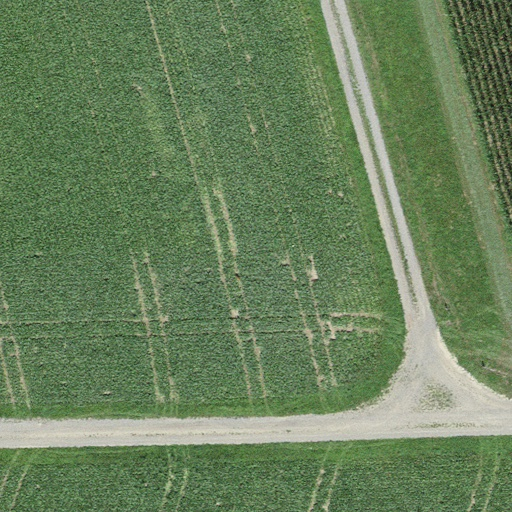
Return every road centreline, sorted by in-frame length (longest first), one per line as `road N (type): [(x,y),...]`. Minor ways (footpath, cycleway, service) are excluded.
road 1 (track): [(511,427),(0,442)]
road 2 (track): [(466,428),(346,0)]
